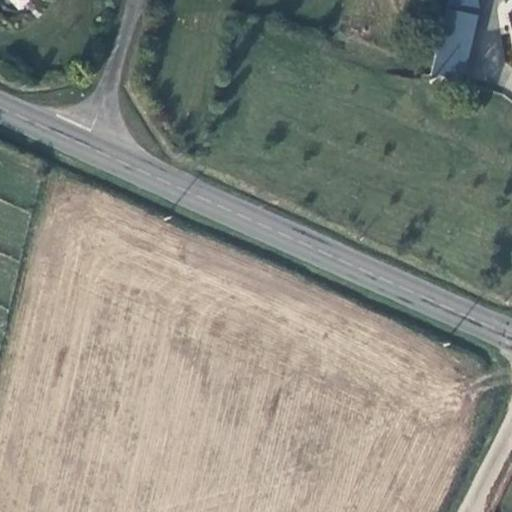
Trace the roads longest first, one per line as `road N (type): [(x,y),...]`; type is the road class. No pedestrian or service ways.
road 1 (secondary): [(88,145),(511,333)]
road 2 (unclassified): [(88,145),(135,0)]
